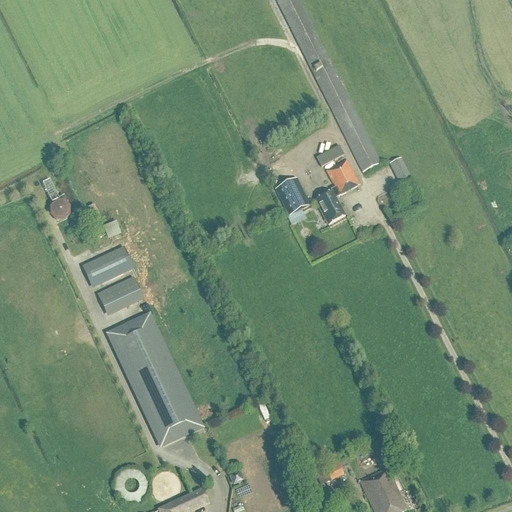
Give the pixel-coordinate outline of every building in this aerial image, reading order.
[(275,0),(363,174),(381,165),(298,0),(275,0)] [(339,148),(317,160),(321,169),(344,157),(339,148)] [(401,187),(412,182),(401,160),(390,165),(401,187)] [(326,174),(332,187),(333,186),(335,190),(330,192),(331,195),(315,203),(327,228),(345,219),(335,201),(359,188),(346,163),(326,174)] [(304,210),(290,183),(273,192),(286,219),(294,215),(304,210)] [(64,204),(63,213),(71,213),(72,204),(64,204)] [(294,215),(286,219),(291,227),(298,224),(294,215)] [(107,264),(113,257),(107,252),(102,259),(107,264)] [(133,280),(97,297),(107,320),(144,302),(133,280)] [(204,431),(150,315),(105,336),(159,452),(204,431)] [(326,475),(331,484),(343,478),(337,465),(326,471),(328,474),(326,475)] [(389,470),(392,476),(398,474),(394,467),(389,470)] [(372,511),(406,511),(407,511),(387,471),(359,485),(372,511)] [(243,484),(240,478),(239,476),(229,480),(233,489),(243,484)] [(308,483),(299,488),(303,496),(310,493),(313,492),(308,483)] [(160,511),(159,511),(191,511),(209,504),(204,492),(160,511)] [(316,506),(310,493),(303,496),(310,509),(316,506)]
